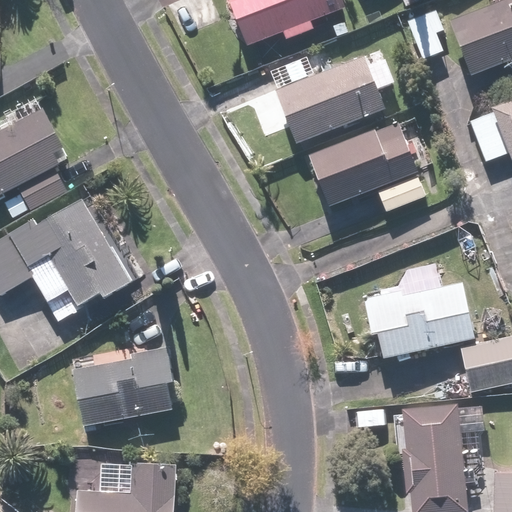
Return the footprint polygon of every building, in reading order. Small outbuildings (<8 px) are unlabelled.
[(341,9),(337,0),(221,0),(217,2),(240,54),(279,38),(282,45),(307,34),(303,25),(341,9)] [(511,0),(442,31),(465,82),(496,68),(500,77),(511,71),(511,0)] [(431,12),(400,24),(418,66),(439,58),(431,38),(441,34),(431,12)] [(391,83),(378,53),(314,79),(306,61),(270,76),(277,94),(265,99),(287,152),(383,113),(373,90),(391,83)] [(511,166),(511,104),(467,124),(486,166),(503,158),(508,168),(511,166)] [(69,164),(42,112),(0,134),(0,197),(13,191),(25,215),(60,196),(49,175),(69,164)] [(381,217),(422,201),(393,127),(302,163),(321,212),(371,192),(381,217)] [(128,286),(80,204),(39,228),(36,223),(0,244),(0,299),(32,281),(55,320),(93,298),(97,305),(128,286)] [(472,343),(460,286),(357,308),(370,366),(472,343)] [(511,338),(456,351),(466,396),(511,386),(511,338)] [(123,349),(68,359),(81,431),(171,414),(160,353),(125,359),(123,349)] [(464,511),(455,407),(392,413),(401,511),(464,511)] [(126,495),(72,496),(71,511),(171,511),(172,468),(126,468),(126,495)] [(511,511),(511,473),(489,474),(490,511),(511,511)]
